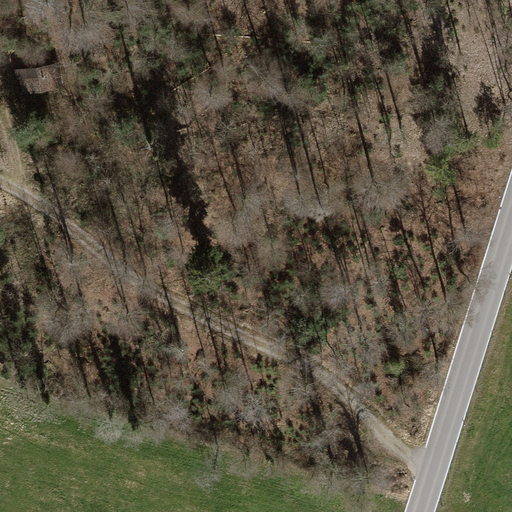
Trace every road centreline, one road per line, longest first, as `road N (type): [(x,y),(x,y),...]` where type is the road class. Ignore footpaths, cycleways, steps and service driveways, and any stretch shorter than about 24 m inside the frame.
road 1 (track): [(430,481),(330,384),(152,293),(0,182)]
road 2 (unclassified): [(511,233),(420,511)]
